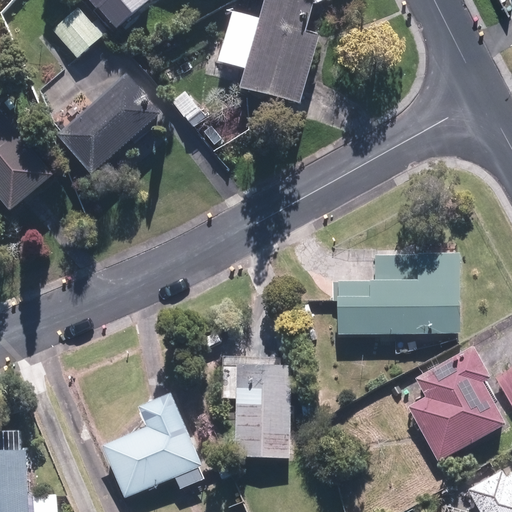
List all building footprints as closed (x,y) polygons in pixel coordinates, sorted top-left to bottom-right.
[(271,0),(249,92),(310,106),(327,40),(314,36),(322,1),(317,0),(271,0)] [(55,31),(81,60),(107,36),(82,7),(55,31)] [(166,74),(171,84),(186,75),(180,66),(166,74)] [(65,139),(101,178),(169,116),(134,76),(65,139)] [(188,118),(196,111),(200,107),(188,94),(176,105),(188,118)] [(0,191),(19,213),(62,176),(0,106),(0,191)] [(189,119),(199,130),(212,118),(203,107),(189,119)] [(380,301),(344,301),(345,337),(467,336),(466,257),(423,257),(424,260),(380,260),(380,285),(380,301)] [(301,310),(306,326),(318,323),(313,307),(301,310)] [(433,401),(415,412),(444,463),(511,425),(511,424),(491,386),(498,381),(482,352),(424,384),(433,401)] [(242,459),(297,462),(301,368),(246,367),(242,459)] [(157,431),(112,450),(133,501),(183,480),(188,491),(212,482),(207,470),(211,469),(182,398),(150,412),(157,431)] [(0,451),(0,511),(64,511),(64,497),(36,498),(34,450),(0,451)] [(223,474),(226,482),(235,478),(232,471),(223,474)] [(511,511),(511,475),(511,473),(475,492),(485,511),(511,511)]
